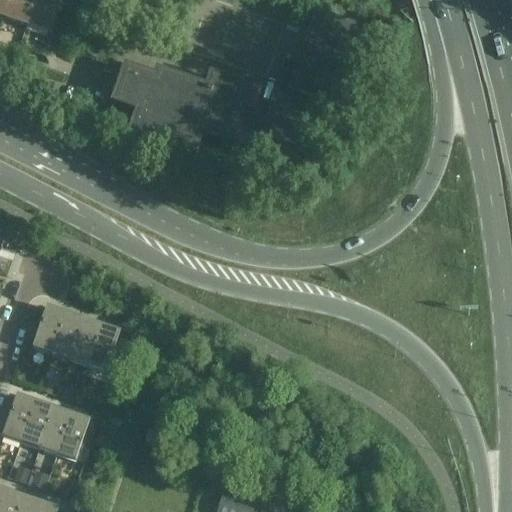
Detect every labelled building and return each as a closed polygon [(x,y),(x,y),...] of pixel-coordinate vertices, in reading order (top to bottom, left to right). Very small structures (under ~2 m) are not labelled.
[(0,0),(0,18),(5,20),(11,0),(0,0)] [(11,0),(5,20),(27,28),(36,4),(24,0),(11,0)] [(36,4),(27,28),(50,36),(58,12),(36,4)] [(266,126),(253,122),(239,117),(236,127),(294,146),(309,100),(333,108),(358,34),(317,20),(300,71),(287,66),(266,126)] [(198,94),(187,90),(157,80),(155,84),(126,74),(115,105),(140,114),(130,142),(191,164),(201,134),(230,145),(236,127),(239,117),(247,94),(212,82),(208,95),(199,92),(198,94)] [(65,317),(46,311),(32,352),(51,359),(65,317)] [(51,359),(69,365),(83,323),(65,317),(51,359)] [(102,329),(83,323),(69,365),(87,371),(102,329)] [(120,335),(102,329),(87,371),(106,377),(120,335)] [(44,382),(40,393),(51,397),(55,386),(44,382)] [(64,391),(61,401),(73,405),(77,396),(64,391)] [(0,423),(0,437),(3,438),(16,399),(9,397),(0,423)] [(16,399),(3,438),(2,441),(20,447),(35,405),(16,399)] [(143,400),(139,412),(157,418),(157,419),(165,422),(165,421),(173,423),(177,412),(143,400)] [(20,447),(38,454),(53,412),(35,405),(20,447)] [(38,454),(56,460),(71,418),(53,412),(38,454)] [(89,425),(71,418),(56,460),(74,467),(89,425)] [(18,470),(13,483),(25,487),(30,474),(18,470)] [(36,476),(31,489),(44,494),(49,480),(36,476)] [(18,511),(23,500),(4,494),(0,506),(0,511),(18,511)] [(38,511),(40,507),(23,500),(18,511),(38,511)] [(222,501),(218,511),(252,511),(222,501)]
